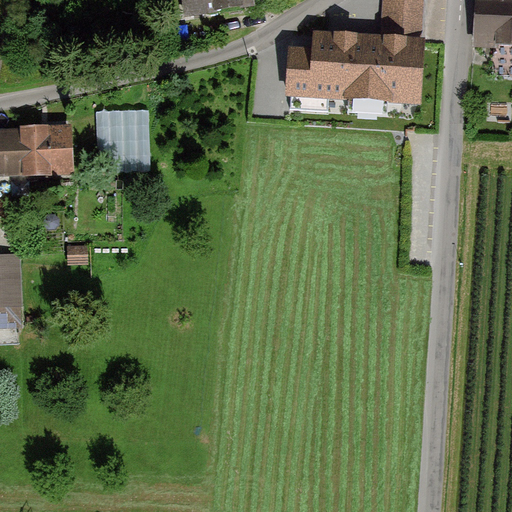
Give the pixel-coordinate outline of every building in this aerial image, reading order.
[(180,0),(182,13),(255,5),(254,0),(180,0)] [(419,104),(426,0),(383,0),(381,34),(314,29),(313,46),(293,44),(290,95),(419,104)] [(511,0),(475,0),(473,49),(511,51),(511,0)] [(153,157),(152,111),(118,112),(120,159),(153,157)] [(0,172),(71,173),(70,129),(0,129),(0,172)] [(87,247),(69,247),(69,265),(88,264),(87,247)] [(24,305),(22,256),(0,257),(0,324),(25,323),(24,305)]
